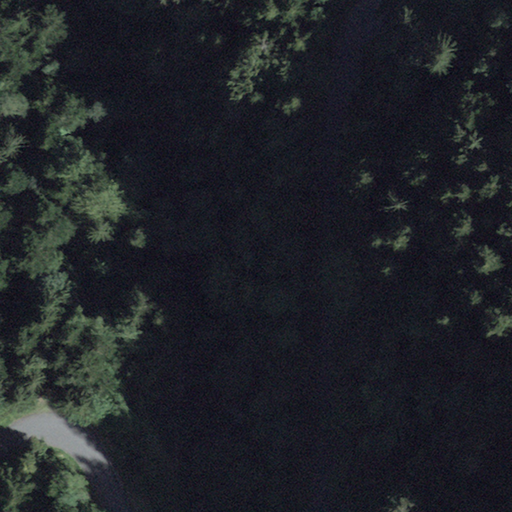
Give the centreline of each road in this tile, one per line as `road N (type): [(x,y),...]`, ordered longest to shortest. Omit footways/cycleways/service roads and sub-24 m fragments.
road 1 (unclassified): [(372,0),(330,123),(314,511)]
road 2 (unclassified): [(124,511),(77,430),(36,421),(0,442)]
